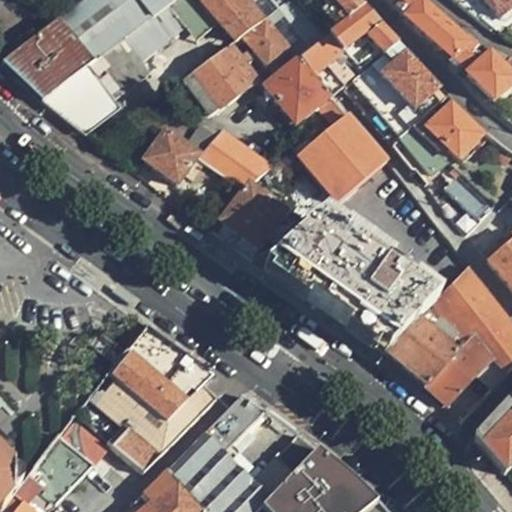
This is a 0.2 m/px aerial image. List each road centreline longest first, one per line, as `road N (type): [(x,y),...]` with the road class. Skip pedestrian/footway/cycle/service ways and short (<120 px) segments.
road 1 (tertiary): [(435,452),(0,116)]
road 2 (tertiary): [(0,176),(326,414),(425,511)]
road 3 (residential): [(511,142),(483,122),(372,0)]
